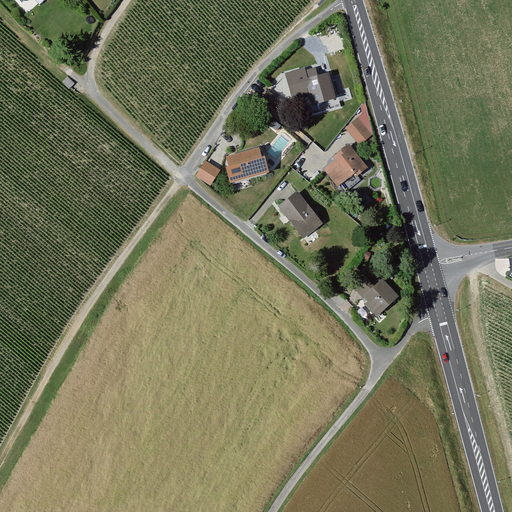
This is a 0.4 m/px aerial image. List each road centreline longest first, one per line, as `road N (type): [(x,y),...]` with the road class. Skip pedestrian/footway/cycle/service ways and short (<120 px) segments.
road 1 (residential): [(343,0),(255,72),(183,177),(313,286),(386,361),(420,321),(441,314)]
road 2 (track): [(63,68),(183,177),(56,360),(0,467)]
road 3 (secondary): [(428,266),(353,0)]
road 4 (secondary): [(492,511),(441,314)]
road 5 (track): [(273,511),(386,361)]
